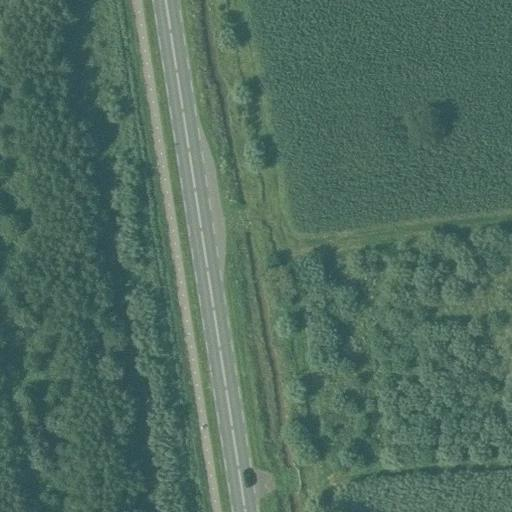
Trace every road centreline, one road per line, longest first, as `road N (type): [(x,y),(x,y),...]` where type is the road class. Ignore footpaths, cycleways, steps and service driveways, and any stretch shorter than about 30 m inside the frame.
road 1 (primary): [(242,511),(162,0)]
road 2 (track): [(511,460),(238,485)]
